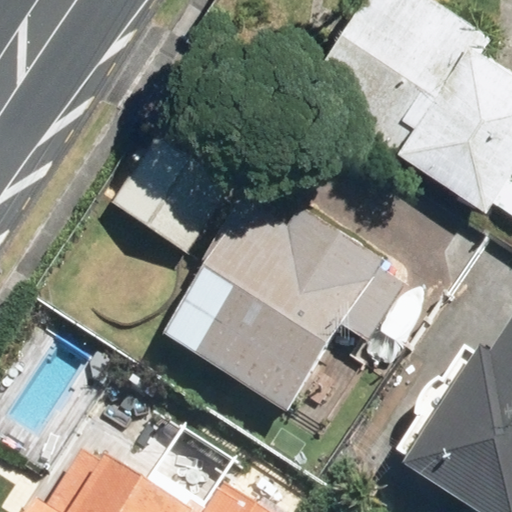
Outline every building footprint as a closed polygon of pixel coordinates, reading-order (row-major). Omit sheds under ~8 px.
[(511,36),(453,0),(368,0),(312,89),(497,204),(511,180),(511,36)] [(162,136),(118,203),(195,253),(238,186),(162,136)] [(261,194),(172,328),(294,408),(383,274),(261,194)] [(511,511),(511,320),(414,468),(481,511),(511,511)] [(169,511),(100,471),(75,511),(169,511)]
